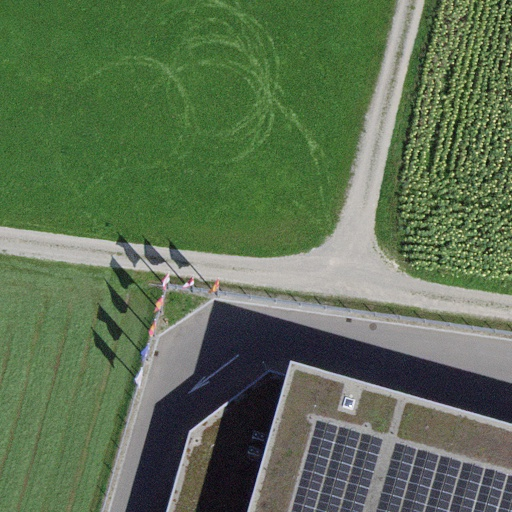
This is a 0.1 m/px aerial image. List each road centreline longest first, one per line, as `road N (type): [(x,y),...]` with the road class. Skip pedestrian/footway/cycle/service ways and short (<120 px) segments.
road 1 (track): [(511,314),(0,237)]
road 2 (track): [(300,282),(417,0)]
